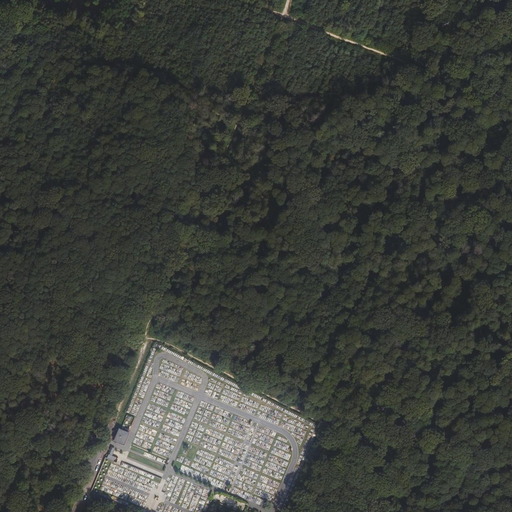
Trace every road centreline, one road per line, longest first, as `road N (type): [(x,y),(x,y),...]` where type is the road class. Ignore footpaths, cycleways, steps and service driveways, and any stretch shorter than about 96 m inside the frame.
road 1 (track): [(150,337),(501,511)]
road 2 (track): [(287,0),(150,337)]
road 3 (track): [(235,0),(511,101)]
road 4 (residential): [(150,337),(79,511)]
road 5 (track): [(0,382),(124,336),(150,337)]
